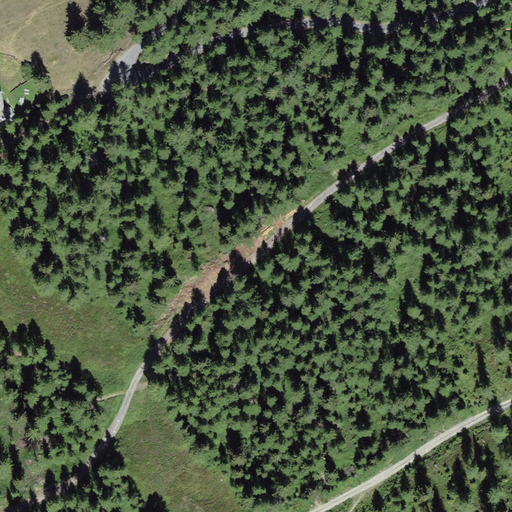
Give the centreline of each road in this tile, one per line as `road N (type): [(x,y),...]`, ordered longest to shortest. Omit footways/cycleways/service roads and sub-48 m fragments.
road 1 (track): [(6,511),(80,478),(144,364),(209,294),(347,176),(511,76)]
road 2 (unclassified): [(487,0),(386,28),(271,27),(129,73),(128,56),(205,0)]
road 3 (track): [(511,403),(355,492)]
road 4 (track): [(123,68),(95,95),(24,134),(0,137)]
